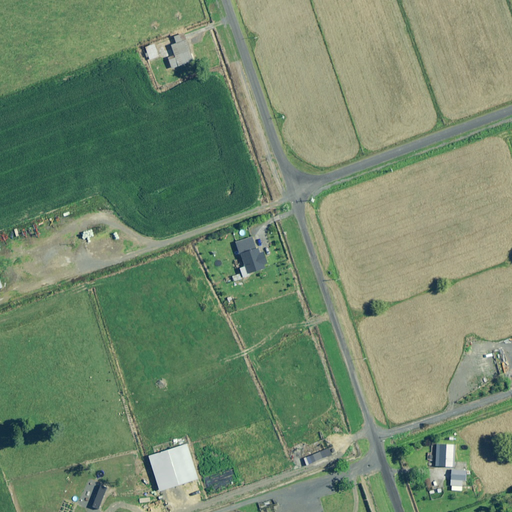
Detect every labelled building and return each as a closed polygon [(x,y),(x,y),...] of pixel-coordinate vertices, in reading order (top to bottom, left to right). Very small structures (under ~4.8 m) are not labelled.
[(188,48),(183,33),(173,37),(175,42),(169,44),(173,55),(166,57),(170,69),(190,62),(186,49),(188,48)] [(158,57),(154,44),(144,47),(148,60),(158,57)] [(258,253),(252,237),(234,243),(238,254),(239,253),(244,266),(238,269),(240,273),(231,277),(233,281),(247,276),(246,275),(265,268),(264,265),(267,264),(262,251),(258,253)] [(186,444),(154,454),(149,456),(160,491),(198,479),(186,444)] [(454,445),(435,444),(434,466),(453,467),(454,445)] [(331,455),(328,448),(302,459),(305,466),(331,455)] [(469,470),(450,469),(449,485),(465,486),(466,474),(469,474),(469,470)] [(275,498),(258,503),(260,511),(284,511),(282,503),(277,504),(275,498)]
